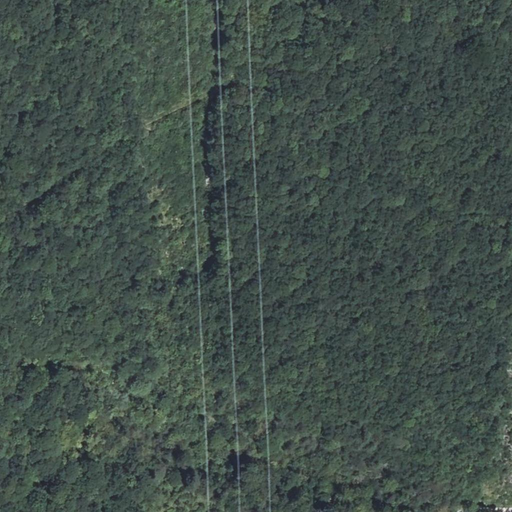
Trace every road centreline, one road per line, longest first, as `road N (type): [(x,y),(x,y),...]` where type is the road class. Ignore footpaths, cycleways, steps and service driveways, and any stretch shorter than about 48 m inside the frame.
road 1 (track): [(307,0),(250,61),(0,207)]
road 2 (track): [(0,158),(64,46),(63,0)]
